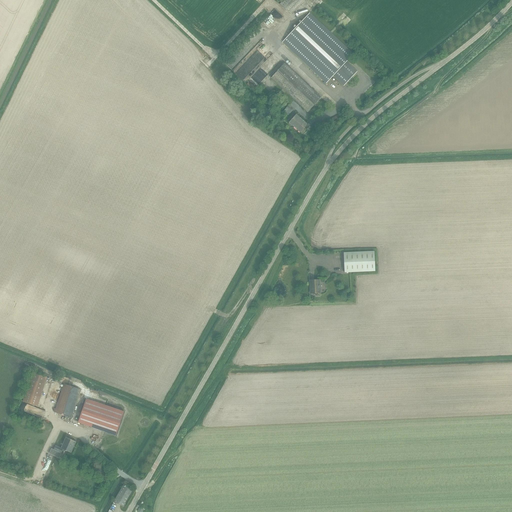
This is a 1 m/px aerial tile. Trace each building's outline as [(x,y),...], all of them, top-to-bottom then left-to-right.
[(283,0),(279,4),(290,14),(303,0),(283,0)] [(279,7),(270,18),(275,23),(283,14),(282,13),(284,12),(279,7)] [(309,12),(281,41),(326,83),(333,76),(344,86),(357,72),(346,62),(353,54),(309,12)] [(284,63),(271,78),(307,112),(321,97),(284,63)] [(283,111),(288,115),(292,111),(287,106),(283,111)] [(289,123),(296,129),(300,132),(301,132),(303,134),(307,129),(305,127),(307,124),(294,113),(291,117),(293,118),(289,123)] [(375,271),(374,251),(344,253),(345,273),(375,271)] [(320,296),(321,295),(320,293),(319,280),(310,280),(310,293),(316,293),(316,295),(317,296),(320,296)] [(47,378),(32,373),(23,402),(38,406),(47,378)] [(71,418),(81,389),(64,384),(55,412),(71,418)] [(86,399),(78,422),(116,435),(124,412),(86,399)] [(17,435),(15,442),(25,445),(27,439),(17,435)] [(52,449),(49,453),(59,458),(61,453),(63,449),(71,453),(76,441),(66,437),(61,448),(56,445),(56,446),(54,445),(53,449),(52,449)] [(51,461),(49,460),(47,466),(52,468),(55,459),(52,458),(51,461)] [(124,484),(122,488),(114,501),(123,506),(133,489),(124,484)]
